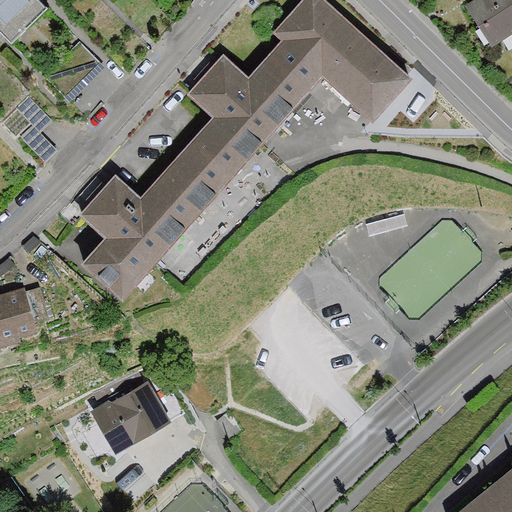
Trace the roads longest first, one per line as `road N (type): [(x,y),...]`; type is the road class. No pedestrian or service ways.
road 1 (residential): [(222,0),(179,55),(0,237)]
road 2 (secondary): [(304,511),(371,439),(511,316)]
road 3 (residential): [(511,129),(374,0)]
